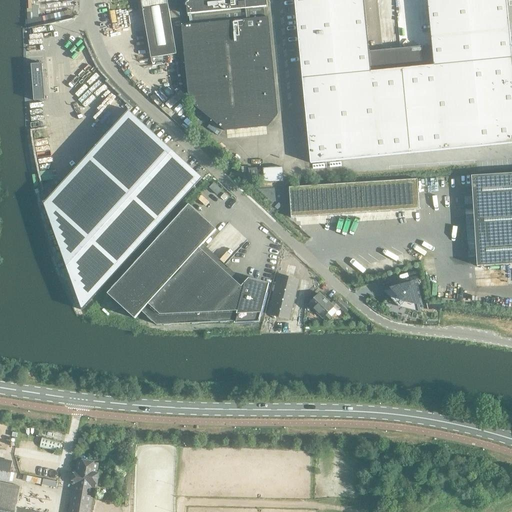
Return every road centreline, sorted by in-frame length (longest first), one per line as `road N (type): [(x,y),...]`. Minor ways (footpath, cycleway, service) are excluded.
road 1 (unclassified): [(511,343),(398,327),(370,315),(120,79),(99,45),(88,0)]
road 2 (tertiary): [(511,438),(398,414),(175,408),(0,387)]
road 3 (track): [(351,511),(182,501),(181,511)]
